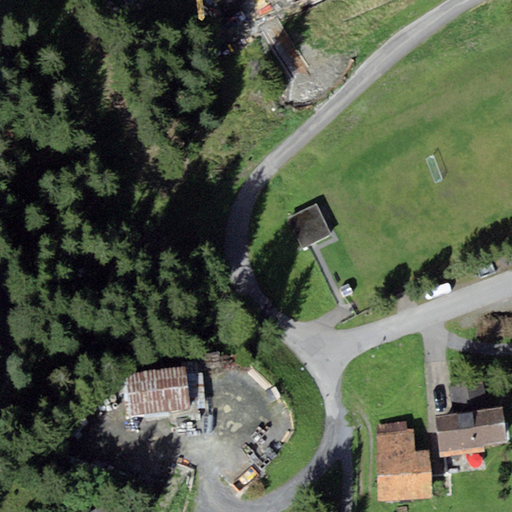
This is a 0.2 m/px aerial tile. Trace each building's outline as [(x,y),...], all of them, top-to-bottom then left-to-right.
[(329,235),(316,205),(287,217),(301,247),(329,235)] [(180,367),(126,373),(131,416),(170,411),(171,419),(209,415),(202,358),(179,361),(180,367)] [(452,413),(436,415),(442,458),(484,452),(483,444),(508,441),(503,406),(488,408),(484,383),(449,388),(452,413)] [(378,501),(432,498),(429,450),(415,451),(413,429),(408,429),(408,422),(376,424),(378,455),(375,455),(378,501)] [(150,466),(145,485),(160,488),(165,469),(150,466)] [(130,511),(122,496),(92,511),(130,511)]
